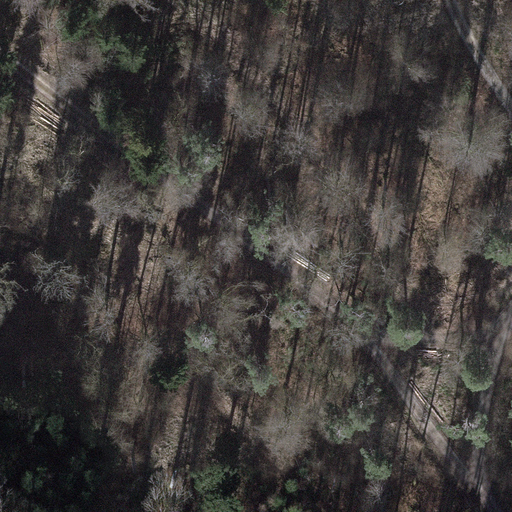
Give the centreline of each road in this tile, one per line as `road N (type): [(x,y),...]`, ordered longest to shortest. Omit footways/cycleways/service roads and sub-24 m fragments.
road 1 (track): [(0,50),(346,315),(502,511)]
road 2 (track): [(511,313),(481,336),(435,342),(346,315)]
road 3 (track): [(484,490),(477,433),(505,325)]
